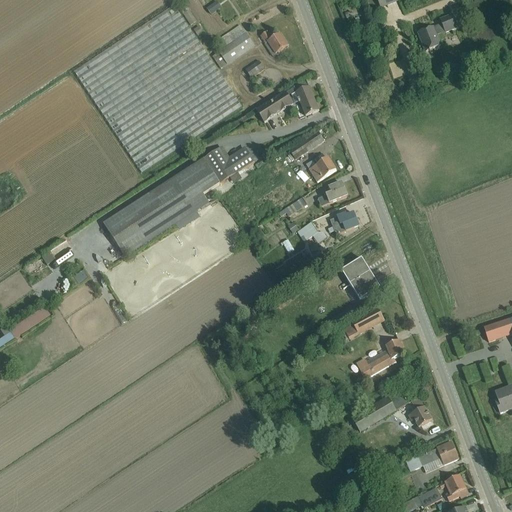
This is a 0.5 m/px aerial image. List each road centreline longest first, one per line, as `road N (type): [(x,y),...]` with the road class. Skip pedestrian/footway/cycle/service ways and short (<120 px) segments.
road 1 (tertiary): [(496,511),(301,0)]
road 2 (unknown): [(344,111),(225,142)]
